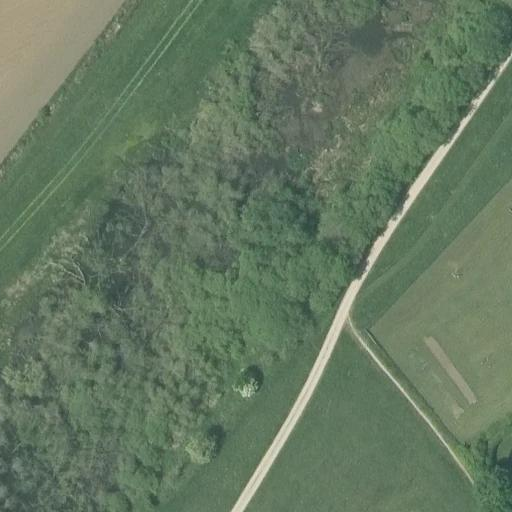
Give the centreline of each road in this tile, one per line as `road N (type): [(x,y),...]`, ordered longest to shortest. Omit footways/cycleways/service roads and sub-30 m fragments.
road 1 (track): [(511,51),(352,284),(342,311)]
road 2 (track): [(342,311),(468,474),(481,511)]
road 3 (track): [(236,511),(305,401),(342,311)]
